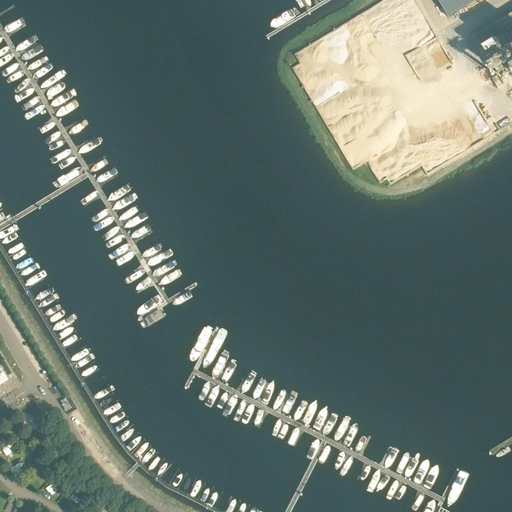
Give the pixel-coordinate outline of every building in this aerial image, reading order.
[(437,0),(448,18),(477,0),(437,0)] [(511,14),(493,26),(475,37),(482,49),(496,72),(507,66),(511,74),(511,14)] [(13,444),(4,450),(9,459),(18,454),(13,444)] [(41,484),(48,477),(41,469),(34,475),(41,484)] [(46,488),(51,496),(59,491),(54,483),(46,488)]
